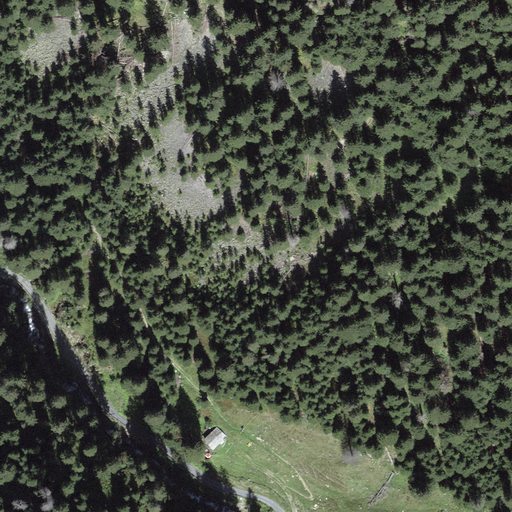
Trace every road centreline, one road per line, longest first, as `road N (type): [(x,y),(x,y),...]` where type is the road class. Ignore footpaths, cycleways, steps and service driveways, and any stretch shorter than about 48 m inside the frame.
road 1 (track): [(82,376),(213,483),(269,511)]
road 2 (track): [(82,376),(54,312),(0,272)]
